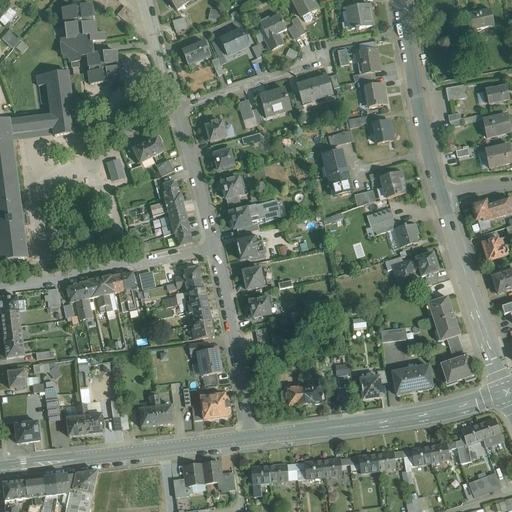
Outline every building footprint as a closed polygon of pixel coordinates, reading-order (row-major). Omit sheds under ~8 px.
[(168,0),(176,11),(192,0),(168,0)] [(309,0),(291,0),(301,19),(303,18),(305,23),(307,23),(311,21),(312,19),(309,14),(317,10),(314,4),(311,3),(309,0)] [(354,0),(353,0),(342,2),(343,11),(345,10),(347,10),(347,9),(356,8),(354,0)] [(356,8),(347,9),(347,10),(345,10),(347,23),(342,24),(344,34),(352,32),(351,31),(355,30),(355,31),(359,31),(359,30),(373,27),(369,6),(369,5),(356,8)] [(93,6),(80,8),(80,9),(75,9),(75,8),(63,10),(64,23),(65,23),(66,27),(65,27),(66,39),(62,39),(62,44),(60,44),(62,56),(64,56),(64,60),(69,59),(70,64),(80,62),(79,58),(87,57),(86,56),(94,55),(93,43),(105,41),(104,34),(96,35),(95,24),(94,24),(93,19),(94,19),(93,6)] [(134,14),(125,7),(117,16),(126,23),(134,14)] [(208,20),(218,22),(221,12),(211,10),(208,20)] [(491,10),(469,15),(472,31),(494,27),(491,10)] [(279,16),(260,26),(267,39),(265,40),(271,51),(282,45),(277,36),(287,31),(279,16)] [(306,34),(297,18),(291,21),(294,27),(300,37),(306,34)] [(184,19),(173,22),(174,28),(186,24),(184,19)] [(294,27),(288,30),(294,40),(300,37),(294,27)] [(22,40),(11,30),(2,40),(13,50),(22,40)] [(243,31),(230,36),(230,35),(220,40),(227,56),(241,50),(240,48),(248,45),(248,46),(249,46),(243,31)] [(22,54),(28,48),(22,42),(16,48),(22,54)] [(204,42),(182,51),(188,67),(211,58),(204,42)] [(257,46),(252,49),(257,60),(262,57),(257,46)] [(346,50),(337,52),(341,67),(349,66),(346,50)] [(377,50),(360,53),(362,65),(358,66),(360,76),(358,76),(370,74),(381,72),(377,50)] [(104,55),(99,56),(99,55),(94,55),(86,56),(87,57),(88,69),(89,69),(90,73),(89,74),(90,86),(103,84),(103,83),(108,83),(108,84),(120,82),(119,70),(118,70),(117,65),(118,65),(116,52),(104,54),(104,55)] [(220,64),(213,66),(218,77),(224,75),(220,64)] [(68,73),(37,77),(38,87),(47,86),(50,104),(47,104),(48,109),(50,109),(51,117),(53,130),(54,135),(54,137),(76,135),(75,124),(70,83),(69,83),(68,73)] [(370,74),(358,76),(359,82),(371,80),(370,74)] [(337,76),(330,77),(334,90),(340,88),(337,76)] [(327,77),(297,86),(300,98),(302,105),(302,104),(333,95),(327,77)] [(371,80),(359,82),(360,89),(365,88),(365,87),(372,86),(371,80)] [(372,86),(365,87),(365,88),(369,109),(386,106),(382,84),(372,86)] [(465,99),(463,86),(445,89),(448,102),(465,99)] [(506,87),(485,92),(489,105),(509,101),(506,87)] [(285,89),(259,97),(266,119),(273,116),(273,114),(290,108),(291,111),(292,111),(285,89)] [(302,105),(300,98),(294,99),(298,112),(304,110),(302,104),(302,105)] [(249,103),(241,106),(246,121),(254,118),(252,112),(249,103)] [(258,110),(252,112),(254,118),(256,125),(262,123),(258,110)] [(460,114),(448,117),(449,123),(461,120),(460,114)] [(372,116),(348,121),(350,129),(362,127),(362,125),(373,123),(372,116)] [(507,116),(483,121),(486,139),(511,134),(507,116)] [(51,117),(9,122),(9,121),(0,122),(0,262),(0,264),(27,260),(11,141),(54,135),(53,130),(51,117)] [(461,120),(449,123),(451,129),(465,126),(464,119),(461,120)] [(389,121),(373,125),(377,145),(393,142),(389,121)] [(217,123),(211,125),(212,127),(205,128),(208,136),(205,136),(207,143),(209,142),(210,143),(230,138),(228,129),(226,130),(224,123),(217,124),(217,123)] [(350,132),(333,136),(329,137),(331,147),(335,146),(335,147),(353,143),(350,132)] [(157,139),(145,145),(152,158),(164,152),(157,139)] [(145,145),(133,151),(141,167),(143,170),(145,169),(155,165),(152,158),(145,145)] [(511,155),(510,146),(485,151),(489,169),(511,163),(511,155)] [(228,149),(219,151),(220,154),(213,156),(216,168),(214,169),(213,170),(213,171),(213,172),(213,173),(213,174),(213,175),(214,176),(215,177),(217,177),(219,177),(220,177),(221,176),(221,175),(222,175),(222,173),(222,172),(222,171),(238,167),(236,159),(235,159),(232,151),(229,152),(228,149)] [(467,149),(456,152),(457,159),(469,156),(467,149)] [(341,151),(323,156),(329,178),(347,173),(341,151)] [(118,160),(108,164),(111,176),(122,173),(118,160)] [(168,161),(156,167),(162,178),(174,172),(168,161)] [(141,167),(131,171),(136,185),(149,182),(149,181),(145,169),(143,170),(141,167)] [(122,173),(111,176),(113,182),(124,179),(122,173)] [(347,173),(329,178),(334,197),(351,193),(347,173)] [(380,173),(369,176),(371,182),(381,179),(380,173)] [(381,179),(381,180),(382,180),(384,188),(383,188),(387,200),(407,194),(404,185),(400,173),(381,179)] [(238,179),(221,184),(223,191),(221,192),(223,199),(225,198),(225,200),(226,200),(238,197),(248,195),(246,189),(244,189),(241,179),(239,180),(238,179)] [(162,187),(156,188),(159,202),(164,200),(179,196),(176,183),(162,187)] [(373,191),(366,193),(369,205),(376,203),(373,191)] [(366,193),(354,196),(357,208),(369,205),(366,193)] [(164,200),(165,204),(150,208),(151,213),(183,205),(180,196),(179,196),(164,200)] [(238,197),(226,200),(228,208),(240,205),(238,197)] [(487,205),(492,220),(511,213),(511,207),(509,198),(487,205)] [(492,220),(487,205),(486,201),(471,206),(476,222),(482,220),(483,223),(492,220)] [(183,205),(151,213),(153,218),(168,214),(169,218),(185,213),(183,205)] [(247,209),(238,211),(229,214),(231,222),(229,223),(230,229),(233,228),(234,231),(237,230),(255,225),(254,218),(264,216),(262,205),(247,209)] [(391,210),(367,217),(370,226),(394,219),(391,210)] [(185,213),(169,218),(170,221),(168,222),(169,227),(187,222),(185,213)] [(394,219),(370,226),(373,237),(394,231),(394,230),(397,229),(394,219)] [(187,222),(169,227),(171,232),(173,231),(174,235),(189,231),(190,231),(187,222)] [(255,225),(237,230),(238,237),(259,231),(257,224),(255,225)] [(405,227),(404,227),(397,229),(394,230),(394,231),(397,230),(402,248),(400,249),(418,244),(418,243),(417,243),(415,236),(418,235),(418,234),(415,226),(415,225),(406,228),(405,227)] [(189,231),(174,235),(178,248),(192,244),(189,231)] [(254,239),(236,242),(241,261),(248,260),(249,261),(265,256),(261,244),(262,243),(262,242),(262,240),(262,239),(262,238),(261,238),(261,237),(260,237),(258,236),(256,237),(255,237),(255,238),(254,239)] [(497,240),(482,245),(485,253),(484,257),(487,260),(488,262),(503,258),(503,257),(507,256),(509,253),(507,249),(505,248),(504,248),(502,241),(498,242),(497,240)] [(286,247),(272,250),(274,260),(289,257),(286,247)] [(433,254),(420,259),(419,258),(415,259),(419,271),(422,279),(426,277),(428,276),(429,278),(433,276),(432,275),(439,272),(433,254)] [(401,258),(385,263),(388,272),(394,270),(393,268),(403,265),(401,258)] [(403,265),(393,268),(394,270),(400,288),(416,283),(414,273),(419,271),(416,262),(410,263),(410,262),(403,265)] [(199,268),(182,271),(184,278),(182,278),(181,278),(175,279),(176,284),(185,283),(201,279),(199,268)] [(263,269),(243,273),(243,274),(241,275),(243,281),(245,281),(247,291),(266,287),(263,269)] [(511,271),(507,273),(492,278),(497,295),(511,289),(511,271)] [(142,289),(156,288),(154,272),(140,274),(142,289)] [(133,273),(121,276),(127,303),(132,301),(131,294),(129,294),(128,291),(136,290),(133,273)] [(127,303),(121,276),(111,278),(110,278),(114,295),(121,293),(121,296),(119,296),(121,304),(127,303)] [(111,277),(99,280),(105,307),(106,313),(107,313),(113,312),(109,296),(114,295),(110,278),(111,278),(111,277)] [(201,279),(185,283),(186,288),(187,293),(188,293),(203,290),(201,279)] [(99,280),(88,282),(89,283),(92,299),(99,298),(100,301),(98,301),(100,308),(105,307),(99,280)] [(292,281),(278,284),(279,290),(280,290),(292,288),(293,288),(292,281)] [(429,281),(422,283),(423,289),(431,286),(429,281)] [(89,283),(78,285),(82,301),(85,301),(92,299),(89,283)] [(78,285),(66,287),(70,304),(78,302),(82,301),(78,285)] [(292,288),(280,290),(283,302),(294,300),(292,288)] [(60,290),(48,290),(49,308),(61,307),(60,290)] [(203,290),(188,293),(189,299),(186,300),(187,305),(207,301),(205,290),(203,290)] [(17,298),(0,300),(0,308),(1,315),(19,313),(17,298)] [(177,298),(168,300),(170,308),(178,306),(177,298)] [(305,298),(299,299),(300,306),(296,306),(298,314),(314,311),(313,303),(307,304),(305,298)] [(447,298),(428,305),(440,343),(446,341),(458,337),(460,336),(447,298)] [(269,299),(249,303),(252,315),(250,317),(255,321),(256,319),(275,315),(273,305),(271,306),(269,299)] [(187,305),(185,305),(187,316),(192,315),(209,312),(207,301),(187,305)] [(511,304),(501,308),(504,316),(510,314),(511,320),(511,304)] [(71,306),(63,307),(66,319),(74,317),(71,306)] [(209,312),(192,315),(193,320),(191,321),(192,326),(211,322),(209,312)] [(19,313),(1,315),(3,330),(21,328),(19,313)] [(108,320),(107,313),(106,313),(101,314),(101,313),(97,314),(99,322),(108,320)] [(211,322),(192,326),(195,341),(214,338),(211,322)] [(21,328),(3,330),(5,345),(23,343),(21,328)] [(405,329),(380,332),(382,344),(406,341),(405,329)] [(266,330),(255,332),(259,350),(270,348),(266,330)] [(458,337),(446,341),(450,353),(461,349),(458,337)] [(23,343),(5,345),(7,360),(24,358),(23,343)] [(206,343),(190,345),(191,358),(197,357),(197,355),(206,353),(205,352),(208,352),(206,343)] [(461,349),(450,353),(452,358),(463,355),(461,349)] [(208,352),(205,352),(206,353),(197,355),(197,357),(199,365),(201,364),(204,377),(216,375),(222,374),(218,350),(208,352)] [(53,352),(36,354),(37,361),(54,359),(53,352)] [(466,357),(440,365),(447,384),(456,381),(456,382),(473,377),(466,357)] [(79,375),(90,375),(89,360),(78,360),(79,375)] [(428,367),(391,373),(396,395),(432,389),(428,367)] [(27,372),(8,374),(10,385),(9,385),(10,390),(16,389),(16,392),(23,391),(23,388),(26,387),(25,380),(28,380),(27,372)] [(387,383),(386,372),(378,373),(378,378),(379,384),(387,383)] [(204,377),(203,377),(205,390),(218,388),(216,375),(204,377)] [(378,378),(360,381),(361,385),(359,386),(360,396),(362,396),(363,400),(381,398),(379,384),(378,378)] [(44,385),(33,386),(34,394),(45,393),(44,385)] [(317,385),(304,387),(304,388),(303,388),(305,406),(321,404),(321,397),(320,391),(319,386),(317,386),(317,385)] [(300,387),(287,388),(288,389),(285,390),(286,395),(285,395),(286,401),(287,408),(305,406),(303,388),(300,388),(300,387)] [(58,398),(57,388),(45,389),(46,399),(58,398)] [(189,390),(183,390),(185,408),(191,408),(189,390)] [(225,396),(201,399),(202,411),(204,421),(228,418),(227,415),(230,414),(228,399),(225,399),(225,396)] [(61,422),(58,400),(46,402),(49,423),(61,422)] [(99,404),(87,406),(88,418),(100,416),(99,404)] [(79,419),(77,407),(67,408),(68,420),(79,419)] [(160,408),(156,409),(158,427),(174,425),(172,407),(160,408)] [(151,410),(139,411),(142,429),(158,427),(156,409),(151,410)] [(200,409),(192,410),(194,423),(204,421),(202,411),(200,412),(200,409)] [(120,415),(121,419),(122,431),(129,431),(127,414),(120,415)] [(88,418),(83,418),(86,436),(104,434),(102,416),(100,416),(88,418)] [(68,420),(67,420),(69,438),(86,436),(83,418),(79,419),(68,420)] [(114,419),(115,432),(122,431),(121,419),(114,419)] [(495,420),(478,426),(483,441),(485,448),(502,442),(500,436),(500,435),(495,420)] [(37,423),(29,424),(29,425),(15,427),(17,441),(16,442),(21,445),(21,444),(39,442),(38,433),(40,433),(39,429),(38,430),(37,423)] [(465,441),(456,444),(457,449),(458,453),(461,465),(471,463),(467,447),(483,441),(478,426),(461,432),(465,441)] [(446,445),(429,448),(432,464),(449,461),(448,452),(447,446),(446,445)] [(412,452),(403,453),(404,459),(404,462),(406,473),(406,474),(411,473),(410,468),(432,464),(429,448),(412,451),(412,452)] [(394,454),(376,457),(378,472),(396,470),(394,460),(399,460),(404,459),(403,453),(394,455),(394,454)] [(376,456),(358,459),(349,460),(350,466),(359,465),(360,475),(378,473),(378,472),(376,457),(376,456)] [(340,461),(322,463),(324,479),(342,477),(341,467),(340,462),(340,461)] [(322,463),(305,465),(306,471),(307,481),(324,479),(322,463)] [(220,464),(202,466),(205,486),(217,484),(222,483),(221,475),(220,464)] [(202,466),(184,468),(186,480),(187,488),(192,487),(205,486),(202,466)] [(157,467),(140,469),(145,502),(137,503),(138,511),(147,511),(172,509),(169,486),(159,487),(157,467)] [(287,467),(269,468),(270,484),(288,482),(287,473),(287,467)] [(269,468),(251,470),(253,485),(260,485),(270,484),(269,468)] [(306,471),(296,472),(297,482),(307,481),(306,471)] [(98,473),(67,477),(69,492),(93,496),(98,473)] [(233,474),(221,475),(222,483),(217,484),(218,489),(223,493),(236,492),(233,474)] [(482,480),(488,494),(501,489),(496,475),(482,480)] [(67,477),(55,479),(57,497),(63,496),(70,495),(69,492),(67,477)] [(55,479),(43,480),(45,498),(43,506),(42,511),(50,511),(51,508),(52,500),(50,500),(50,498),(57,497),(55,479)] [(43,480),(25,483),(27,501),(31,500),(40,499),(45,498),(43,480)] [(186,480),(173,482),(176,500),(189,498),(192,493),(192,487),(187,488),(186,480)] [(482,480),(469,486),(470,489),(474,499),(488,494),(482,480)] [(25,483),(3,485),(6,508),(18,509),(17,502),(27,501),(25,483)] [(470,489),(464,491),(468,501),(474,499),(470,489)] [(89,511),(93,496),(69,492),(70,495),(67,506),(66,511),(89,511)] [(425,498),(419,499),(421,511),(422,511),(428,511),(425,498)] [(40,499),(31,500),(32,508),(41,507),(40,499)] [(413,505),(414,511),(421,511),(419,499),(412,500),(413,505)]
